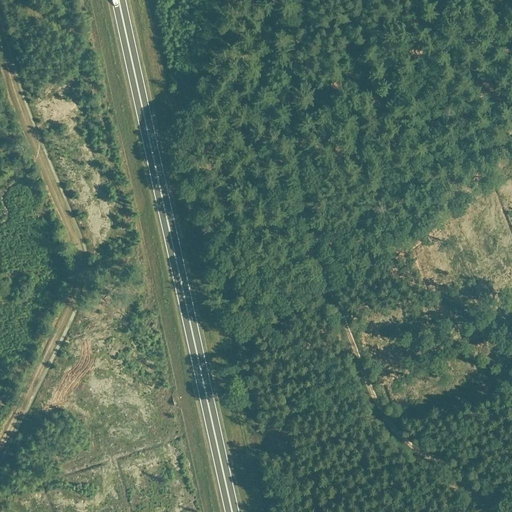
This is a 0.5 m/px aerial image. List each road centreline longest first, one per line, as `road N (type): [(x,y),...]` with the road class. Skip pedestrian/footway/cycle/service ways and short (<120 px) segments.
road 1 (trunk): [(233,511),(117,0)]
road 2 (track): [(0,39),(79,266),(0,445)]
road 3 (track): [(482,500),(409,446),(378,409),(311,220)]
road 4 (track): [(311,220),(291,62),(301,0)]
